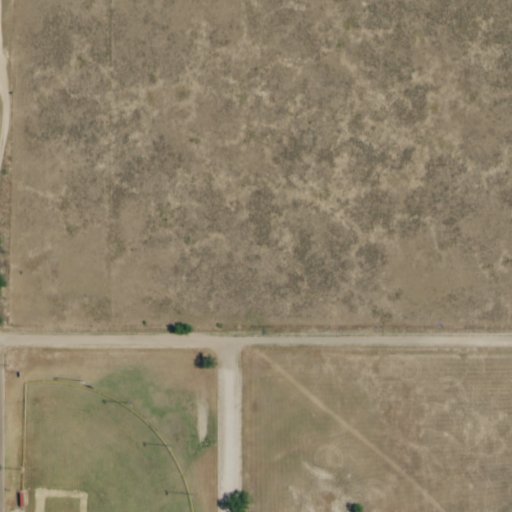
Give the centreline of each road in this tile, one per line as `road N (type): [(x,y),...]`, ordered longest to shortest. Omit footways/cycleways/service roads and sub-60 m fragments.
road 1 (residential): [(511,343),(0,342)]
road 2 (residential): [(230,511),(230,343)]
road 3 (residential): [(0,154),(3,0)]
